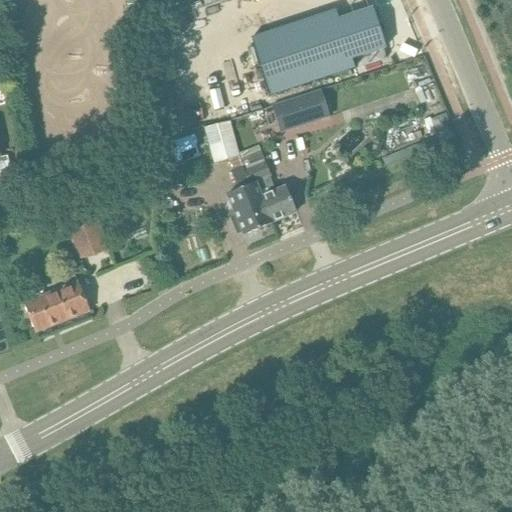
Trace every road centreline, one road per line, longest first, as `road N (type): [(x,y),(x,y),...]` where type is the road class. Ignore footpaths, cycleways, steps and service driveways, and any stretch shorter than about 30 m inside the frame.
road 1 (tertiary): [(511,206),(282,310),(0,459)]
road 2 (unclassified): [(511,177),(438,0)]
